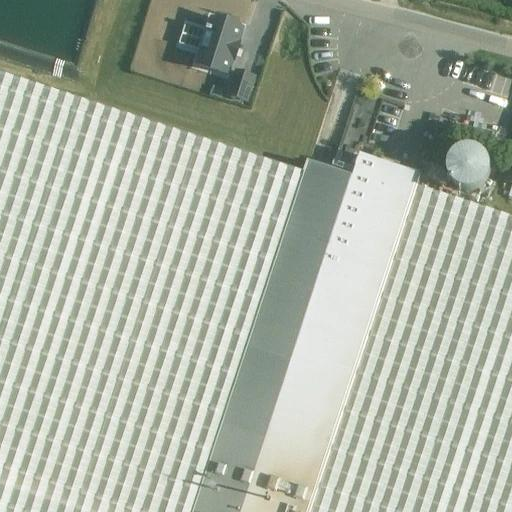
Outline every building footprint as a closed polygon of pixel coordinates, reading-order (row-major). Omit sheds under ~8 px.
[(208,52),(203,67),(234,77),(239,63),(240,63),(246,47),(245,46),(250,31),(219,20),(213,36),(210,34),(205,51),(208,52)] [(464,82),(486,89),(489,80),(498,83),(501,73),(470,63),(464,82)] [(239,74),(231,99),(248,104),(256,79),(239,74)] [(0,511),(511,511),(511,220),(445,199),(416,189),(420,177),(399,170),(399,169),(397,168),(394,177),(381,173),(384,164),(382,163),(382,164),(359,157),(352,179),(331,172),(309,165),(308,164),(307,164),(303,175),(0,76),(0,511)] [(469,196),(485,163),(451,146),(435,179),(469,196)] [(511,185),(508,198),(511,199),(511,158),(503,182),(511,185)]
